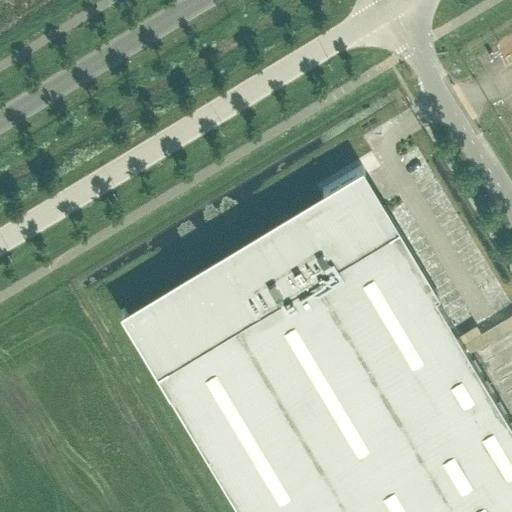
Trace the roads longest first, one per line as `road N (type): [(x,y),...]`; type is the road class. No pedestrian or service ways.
road 1 (tertiary): [(0,242),(392,6)]
road 2 (tertiary): [(202,0),(0,121)]
road 3 (unclassified): [(392,6),(511,206)]
